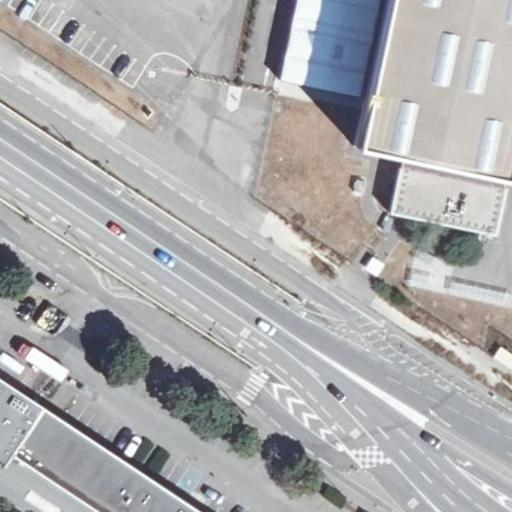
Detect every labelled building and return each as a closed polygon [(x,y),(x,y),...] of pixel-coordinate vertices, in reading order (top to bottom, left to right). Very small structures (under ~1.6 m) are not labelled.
[(511,0),(384,0),(353,146),(429,162),(426,173),(400,167),(391,212),(495,234),(504,189),(453,178),(455,168),(506,179),(511,148),(511,0)] [(35,405),(19,394),(20,392),(0,378),(0,466),(40,408),(35,405)] [(40,408),(0,466),(0,493),(26,511),(202,511),(176,495),(176,496),(148,487),(127,472),(108,451),(109,450),(98,443),(64,421),(62,423),(57,420),(46,413),(45,412),(44,411),(40,408)] [(109,450),(108,451),(127,472),(132,465),(109,450)] [(176,495),(153,480),(148,487),(176,496),(176,495)]
